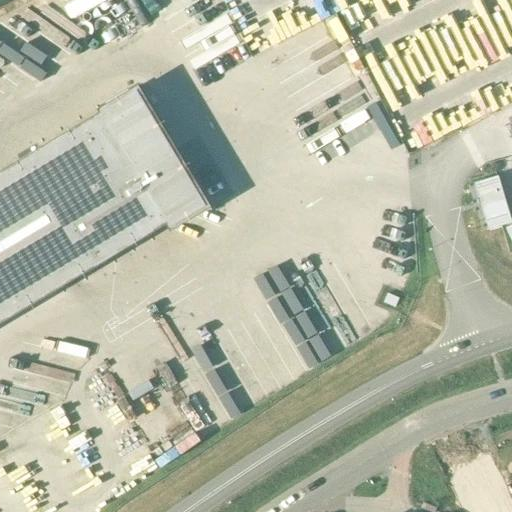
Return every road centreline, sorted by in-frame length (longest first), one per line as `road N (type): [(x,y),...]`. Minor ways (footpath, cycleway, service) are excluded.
road 1 (unknown): [(362,185),(296,289),(0,446)]
road 2 (unknown): [(362,185),(306,100),(269,97),(187,114),(150,63),(129,59),(104,63),(0,133)]
road 3 (tertiary): [(182,511),(359,398),(511,332)]
road 4 (unclassified): [(290,511),(447,417),(511,399)]
road 5 (unknown): [(362,185),(433,184),(484,139),(511,131)]
